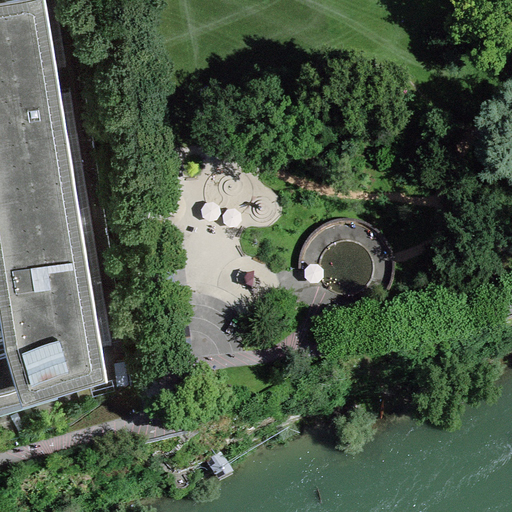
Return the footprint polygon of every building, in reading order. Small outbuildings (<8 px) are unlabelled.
[(100,345),(42,0),(0,0),(0,248),(11,313),(25,362),(50,355),(65,351),(67,355),(100,345)] [(150,236),(164,333),(170,333),(181,331),(167,234),(150,236)] [(0,391),(53,376),(50,355),(25,362),(11,313),(0,316),(0,391)] [(191,345),(189,330),(181,331),(170,333),(164,333),(167,359),(179,357),(178,347),(191,345)] [(221,452),(206,460),(219,484),(234,476),(221,452)]
